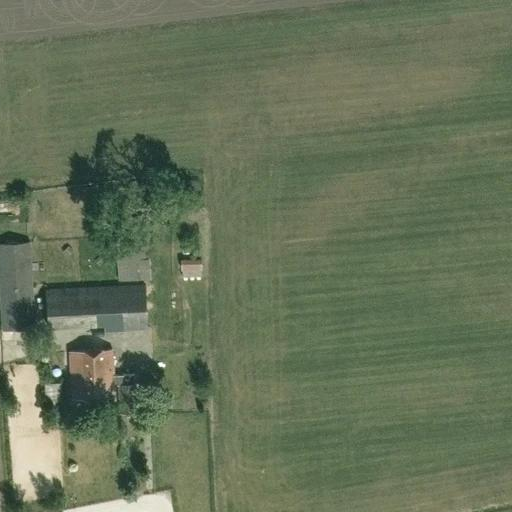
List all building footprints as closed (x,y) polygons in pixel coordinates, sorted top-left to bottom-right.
[(158,179),(158,210),(183,210),(184,180),(158,179)] [(0,282),(3,331),(34,329),(29,243),(0,244),(0,282)] [(148,259),(117,261),(118,281),(150,279),(148,259)] [(106,331),(148,329),(145,285),(46,291),(48,329),(106,325),(106,331)] [(122,413),(138,412),(136,380),(132,380),(132,374),(115,375),(113,349),(71,351),(74,399),(116,397),(115,386),(121,385),(122,413)]
